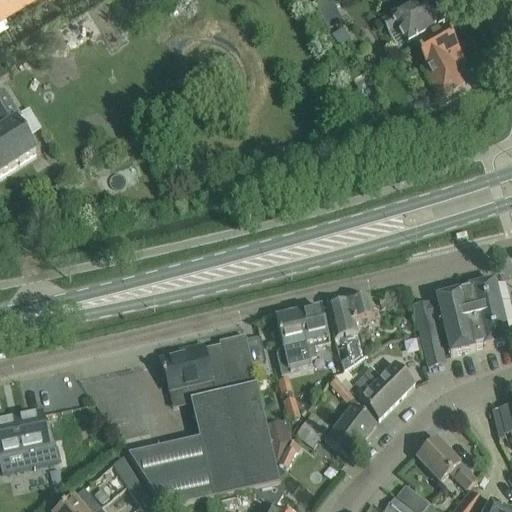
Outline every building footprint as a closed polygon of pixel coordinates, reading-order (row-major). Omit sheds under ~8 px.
[(0,0),(0,14),(23,0),(0,0)] [(443,26),(443,24),(442,24),(443,23),(445,18),(441,11),(436,11),(435,11),(434,9),(432,10),(426,0),(423,0),(409,8),(407,3),(393,11),(396,15),(381,23),(389,37),(398,32),(406,46),(426,35),(443,26)] [(325,36),(337,30),(325,7),(313,14),(325,36)] [(455,70),(465,64),(446,30),(413,47),(426,69),(423,71),(440,101),(464,88),(455,70)] [(0,178),(36,156),(15,123),(20,120),(4,93),(0,95),(0,178)] [(382,134),(392,130),(386,115),(375,120),(382,134)] [(494,285),(446,297),(447,301),(412,309),(428,371),(445,367),(435,324),(442,322),(451,359),(509,344),(494,285)] [(369,301),(326,311),(331,331),(335,346),(359,341),(356,326),(374,321),(374,320),(369,301)] [(310,363),(316,361),(314,352),(330,348),(326,331),(322,312),(300,317),(310,363)] [(277,323),(282,342),(282,344),(286,360),(283,360),(281,363),(286,380),(313,373),(310,363),(300,317),(299,317),(277,323)] [(249,359),(245,339),(244,340),(245,344),(204,353),(203,349),(188,353),(189,359),(180,362),(179,360),(160,365),(163,380),(165,380),(169,395),(189,391),(192,404),(190,404),(200,443),(128,459),(162,511),(176,511),(218,503),(236,499),(254,495),(280,489),(249,359)] [(414,388),(400,374),(395,369),(384,380),(381,383),(371,373),(354,390),(347,383),(350,380),(344,373),(335,381),(378,424),(414,388)] [(114,381),(105,386),(127,424),(136,419),(114,381)] [(287,382),(277,384),(281,398),(291,395),(287,382)] [(288,424),(301,421),(295,401),(282,405),(288,424)] [(511,408),(500,411),(506,438),(510,437),(511,443),(511,408)] [(348,464),(376,428),(353,409),(324,445),(348,464)] [(41,415),(0,424),(0,469),(2,477),(58,464),(54,447),(48,449),(45,435),(41,415)] [(313,451),(328,433),(311,418),(296,437),(313,451)] [(476,485),(451,457),(437,443),(416,462),(439,487),(450,477),(466,495),(476,485)] [(287,472),(296,455),(286,451),(278,468),(287,472)] [(122,460),(113,468),(118,477),(126,489),(136,482),(122,460)] [(139,510),(150,503),(136,482),(126,489),(139,510)] [(282,499),(280,489),(254,495),(255,499),(276,510),(280,503),(282,499)] [(433,511),(405,490),(396,502),(408,511),(433,511)] [(99,511),(100,511),(84,493),(61,511),(99,511)] [(483,511),(487,508),(472,496),(458,511),(483,511)] [(219,511),(238,507),(236,499),(218,503),(219,511)] [(408,511),(394,501),(385,511),(408,511)] [(140,511),(155,511),(150,503),(139,510),(140,511)]
